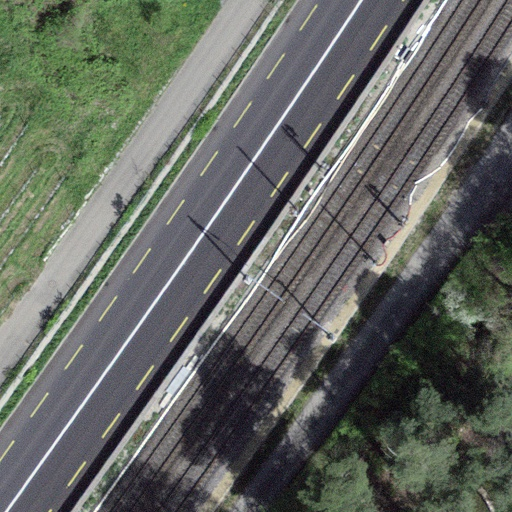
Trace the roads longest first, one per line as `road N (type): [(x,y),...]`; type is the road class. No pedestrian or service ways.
road 1 (primary): [(354,0),(0,511)]
road 2 (unclassified): [(255,511),(511,136)]
road 3 (unclassified): [(244,0),(0,356)]
